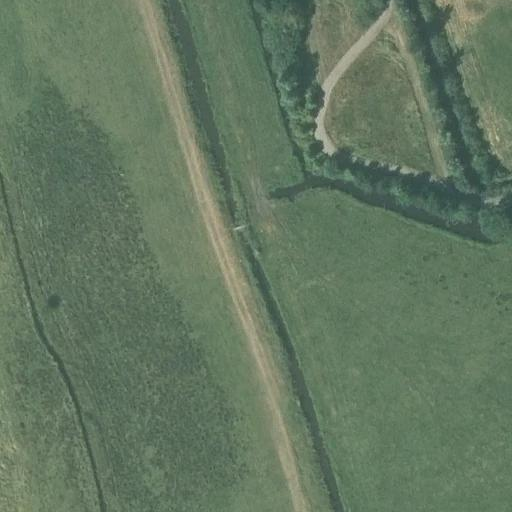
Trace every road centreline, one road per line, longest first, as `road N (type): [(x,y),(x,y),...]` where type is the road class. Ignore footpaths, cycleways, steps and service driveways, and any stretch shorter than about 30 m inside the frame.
road 1 (track): [(148,0),(300,511)]
road 2 (track): [(449,191),(360,164),(323,139),(320,100),(383,0)]
road 3 (track): [(511,195),(488,203),(449,191),(389,0)]
